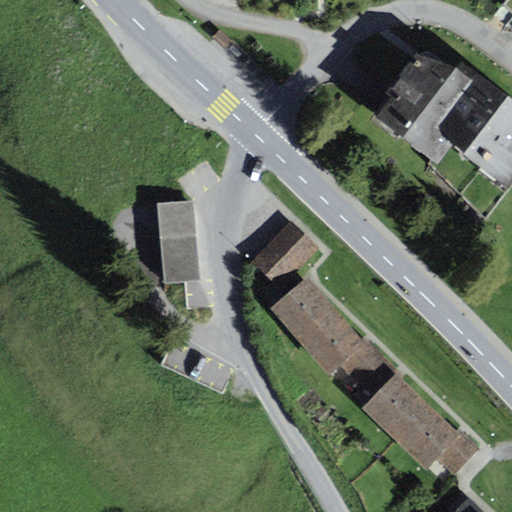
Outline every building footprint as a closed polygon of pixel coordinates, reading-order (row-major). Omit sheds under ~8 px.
[(220,30),(213,38),(226,50),(233,42),(220,30)] [(511,100),(461,60),(457,68),(416,54),(385,91),(392,97),(376,118),(431,162),(424,172),(482,224),(511,179),(511,100)] [(193,201),(158,203),(164,282),(199,279),(193,201)] [(320,250),(292,223),(254,261),(268,275),(286,257),(299,271),(320,250)] [(286,257),(268,275),(282,288),(285,285),(293,277),(299,271),(286,257)] [(305,346),(340,314),(307,278),(299,285),(293,277),(285,285),(291,291),(271,308),(305,346)] [(363,339),(340,314),(305,346),(330,372),(341,361),(357,377),(382,353),(366,336),(363,339)] [(395,437),(428,404),(398,374),(401,371),(382,353),(357,377),(378,397),(366,409),(395,437)] [(456,432),(428,404),(395,437),(427,468),(437,458),(454,475),(480,448),(460,428),(456,432)] [(484,511),(485,511),(469,497),(467,499),(460,492),(444,509),(448,511),(484,511)]
